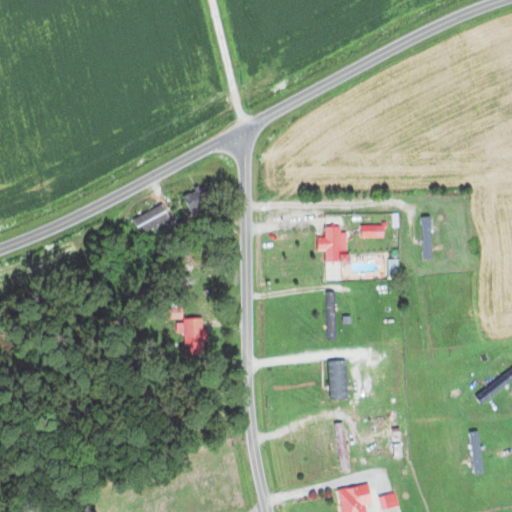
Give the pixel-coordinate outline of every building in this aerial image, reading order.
[(171,217),(163,202),(133,219),(141,234),(171,217)] [(433,216),(423,216),(423,258),(433,258),(433,216)] [(319,250),(326,250),(326,262),(342,262),(342,253),(343,253),(344,226),(326,225),(326,238),(319,238),(319,250)] [(327,339),(337,339),(337,290),(327,290),(327,339)] [(187,354),(206,354),(206,317),(187,317),(187,354)] [(348,360),(329,360),(329,398),(348,398),(348,360)] [(476,396),(482,403),(511,379),(511,372),(510,370),(476,396)] [(336,422),(341,470),(349,469),(344,421),(336,422)] [(483,472),(480,430),(471,431),(475,473),(483,472)] [(400,433),(393,434),(394,446),(402,445),(400,433)] [(367,511),(367,486),(346,487),(346,497),(343,497),(343,511),(367,511)]
